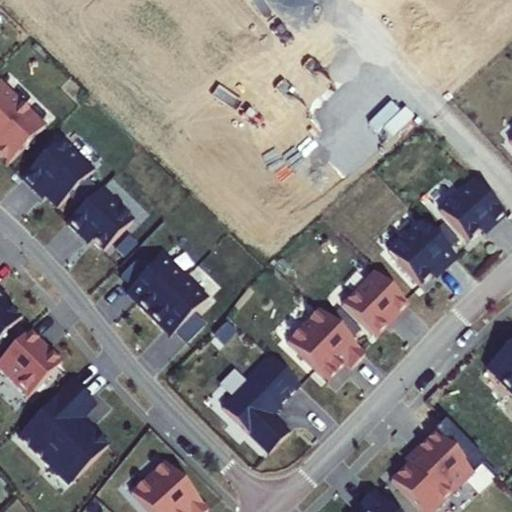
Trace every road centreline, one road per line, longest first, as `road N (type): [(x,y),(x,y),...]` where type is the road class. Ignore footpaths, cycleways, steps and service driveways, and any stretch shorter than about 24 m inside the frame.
road 1 (residential): [(0,218),(268,511)]
road 2 (residential): [(273,511),(511,271)]
